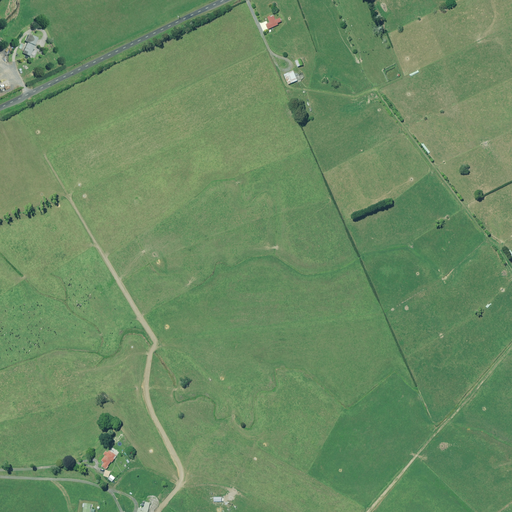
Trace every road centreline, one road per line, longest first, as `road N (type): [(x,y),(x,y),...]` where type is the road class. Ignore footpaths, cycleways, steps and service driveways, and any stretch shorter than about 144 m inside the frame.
road 1 (unclassified): [(180,485),(145,387),(156,344),(68,196)]
road 2 (unclassified): [(225,0),(0,108)]
road 3 (unclassified): [(369,511),(511,344)]
road 4 (unclassified): [(0,476),(77,480),(112,491),(133,469),(147,468),(180,485)]
